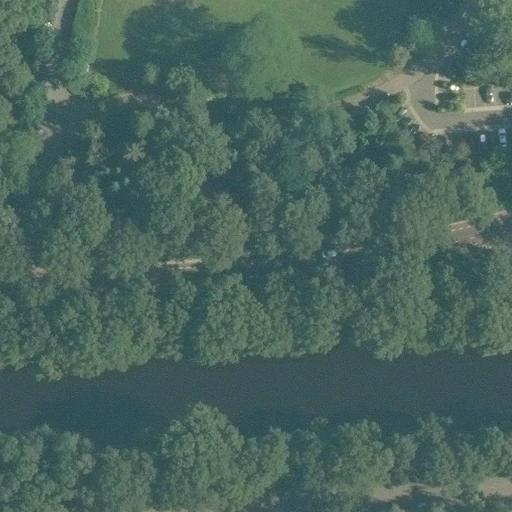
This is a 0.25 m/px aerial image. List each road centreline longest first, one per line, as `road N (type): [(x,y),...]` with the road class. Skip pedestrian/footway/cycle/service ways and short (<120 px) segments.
road 1 (tertiary): [(0,291),(170,281),(511,226)]
road 2 (unclassified): [(234,511),(511,491)]
